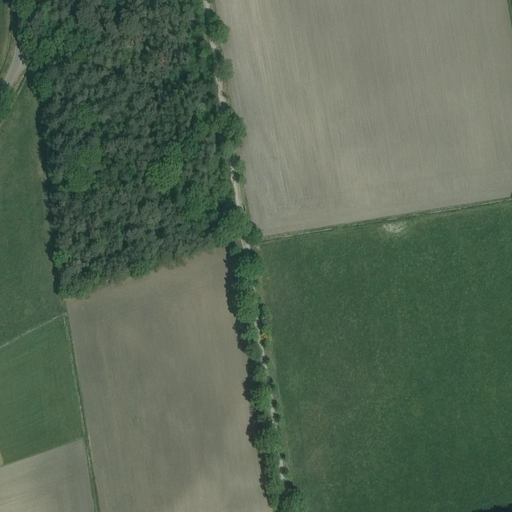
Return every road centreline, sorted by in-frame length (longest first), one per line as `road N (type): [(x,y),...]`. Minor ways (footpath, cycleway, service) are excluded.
road 1 (track): [(224,130),(285,511)]
road 2 (track): [(224,130),(202,0)]
